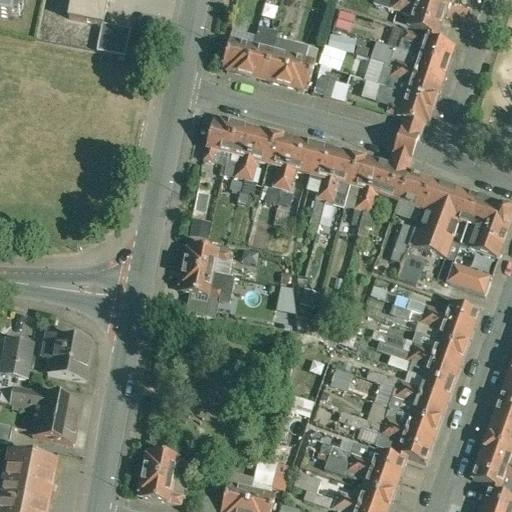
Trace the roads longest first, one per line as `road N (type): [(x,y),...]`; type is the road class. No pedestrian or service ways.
road 1 (residential): [(178,87),(440,159)]
road 2 (residential): [(511,291),(433,511)]
road 3 (residential): [(137,297),(94,511)]
road 4 (residential): [(178,87),(137,297)]
road 5 (residential): [(493,0),(440,159)]
road 6 (residential): [(0,278),(137,297)]
